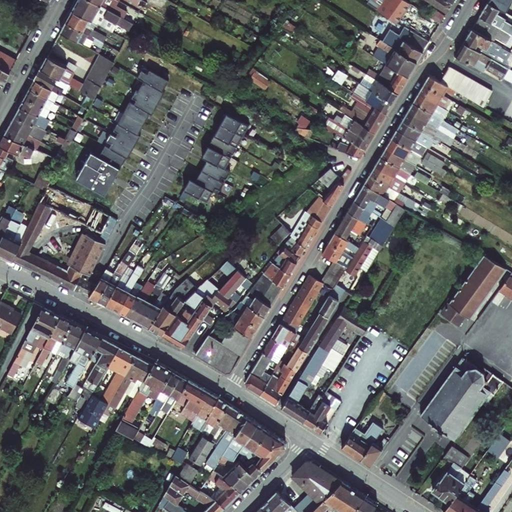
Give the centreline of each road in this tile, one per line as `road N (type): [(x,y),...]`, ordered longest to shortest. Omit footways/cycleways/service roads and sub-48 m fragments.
road 1 (residential): [(472,0),(228,388)]
road 2 (residential): [(228,388),(2,268)]
road 3 (residential): [(368,478),(489,311)]
road 4 (residential): [(0,115),(63,0)]
